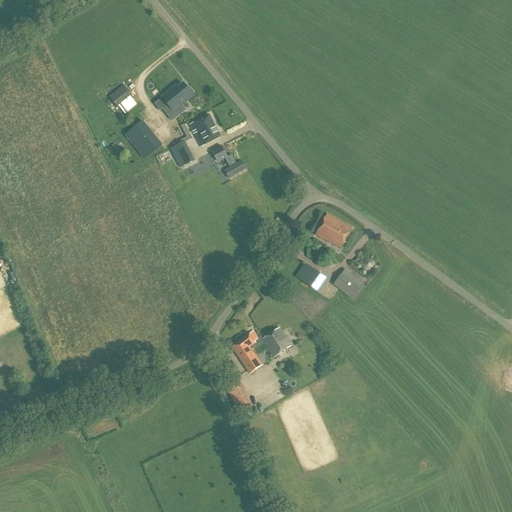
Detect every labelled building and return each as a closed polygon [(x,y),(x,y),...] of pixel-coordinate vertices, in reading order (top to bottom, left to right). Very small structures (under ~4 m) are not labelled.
[(156,59),(146,39),(129,47),(139,67),(156,59)] [(179,88),(177,86),(162,99),(168,106),(163,110),(174,123),(187,111),(184,107),(196,97),(185,84),(179,88)] [(119,109),(133,98),(124,86),(109,97),(119,109)] [(190,125),(196,136),(201,147),(220,137),(209,115),(190,125)] [(125,136),(135,148),(152,134),(142,122),(125,136)] [(172,147),(187,138),(180,127),(165,136),(172,147)] [(178,145),(170,149),(180,168),(195,161),(185,141),(178,145)] [(218,162),(227,158),(222,146),(212,150),(218,162)] [(236,150),(229,152),(232,158),(238,156),(236,150)] [(228,178),(246,168),(242,161),(224,171),(228,178)] [(352,228),(346,224),(327,214),(316,235),(341,249),(352,228)] [(364,263),(370,266),(373,259),(367,256),(364,263)] [(317,292),(327,278),(305,263),(295,277),(317,292)] [(352,301),(365,285),(345,269),(333,285),(352,301)] [(261,337),(255,341),(250,334),(233,346),(234,347),(232,348),(250,374),(263,366),(254,353),(265,345),(274,358),(291,346),(279,328),(263,340),(261,337)] [(243,381),(231,386),(234,394),(247,389),(243,381)] [(253,402),(240,407),(245,421),(272,408),(266,396),(253,402)]
